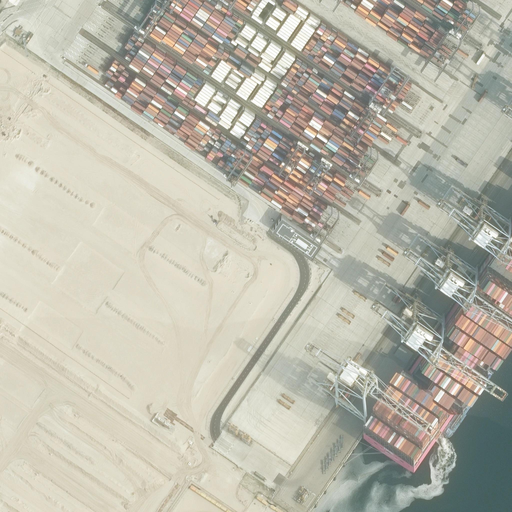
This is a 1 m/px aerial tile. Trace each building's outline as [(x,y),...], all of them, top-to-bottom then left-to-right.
[(361,0),(359,4),(367,7),(375,2),(381,9),(386,5),(383,12),(394,16),(394,13),(399,10),(396,18),(401,25),(408,21),(411,33),(419,28),(419,16),(407,15),(407,14),(410,14),(409,13),(417,13),(402,7),(400,8),(400,0),(361,0)] [(211,26),(210,25),(212,22),(210,22),(211,20),(207,17),(202,25),(210,29),(211,26)] [(213,28),(214,33),(225,32),(224,24),(213,25),(213,28)] [(451,33),(439,25),(438,27),(450,35),(451,33)] [(223,55),(223,54),(216,64),(218,66),(219,64),(224,67),(225,65),(229,67),(232,62),(222,56),(223,55)] [(245,129),(255,112),(230,97),(220,113),(223,114),(227,108),(227,117),(223,117),(223,114),(218,122),(228,128),(228,123),(231,123),(231,117),(237,117),(237,118),(234,123),(245,129)] [(384,101),(389,104),(387,107),(392,110),(396,104),(393,103),(391,106),(389,105),(391,102),(385,99),(384,101)] [(206,113),(213,118),(215,116),(217,118),(220,114),(218,113),(218,112),(211,107),(206,113)] [(255,117),(243,136),(247,138),(250,134),(259,119),(255,117)] [(278,161),(284,153),(279,150),(283,144),(288,148),(292,142),(282,135),(272,150),(268,156),(272,159),(273,157),(275,158),(274,159),(278,161)] [(285,155),(291,158),(293,153),(295,154),(297,151),(296,150),(296,148),(293,146),(292,149),(289,148),(285,155)] [(234,170),(237,166),(232,162),(231,163),(221,156),(219,159),(234,170)] [(281,157),(279,165),(290,169),(292,161),(281,157)] [(302,166),(295,162),(289,171),(300,177),(305,168),(302,166)] [(222,201),(225,196),(209,187),(206,193),(222,201)] [(321,242),(282,214),(272,229),(312,256),(321,242)] [(212,243),(215,238),(208,232),(204,237),(212,243)] [(159,420),(158,422),(169,430),(171,428),(159,420)]
